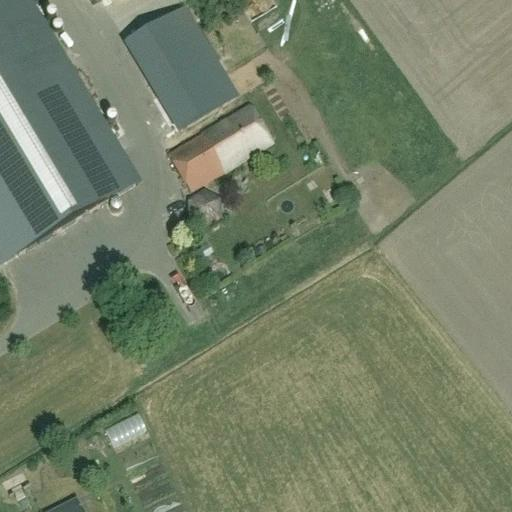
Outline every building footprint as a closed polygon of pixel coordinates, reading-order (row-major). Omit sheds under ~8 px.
[(0,0),(0,265),(1,268),(135,187),(21,0),(0,0)] [(161,26),(127,47),(179,133),(234,101),(213,65),(182,14),(161,26)] [(251,109),(168,157),(190,194),(273,146),(251,109)] [(211,268),(205,258),(211,254),(206,246),(200,249),(201,250),(193,254),(203,272),(211,268)] [(202,338),(190,315),(179,320),(192,344),(202,338)] [(12,504),(57,480),(47,462),(3,486),(12,504)]
